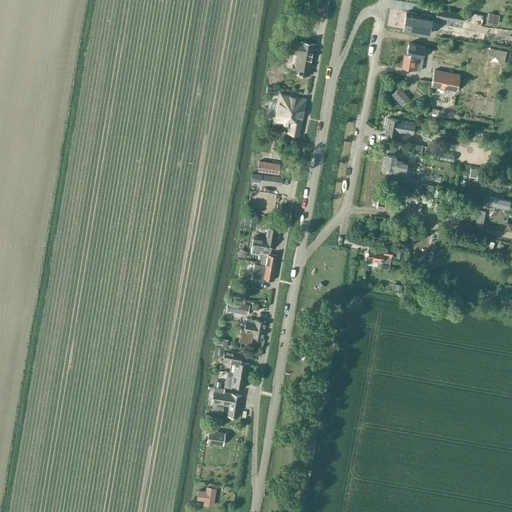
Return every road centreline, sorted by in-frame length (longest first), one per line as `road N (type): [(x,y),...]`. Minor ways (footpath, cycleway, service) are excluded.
road 1 (unclassified): [(300,254),(346,210),(383,9)]
road 2 (unclassified): [(253,511),(300,254)]
road 3 (unclassified): [(300,254),(333,68)]
